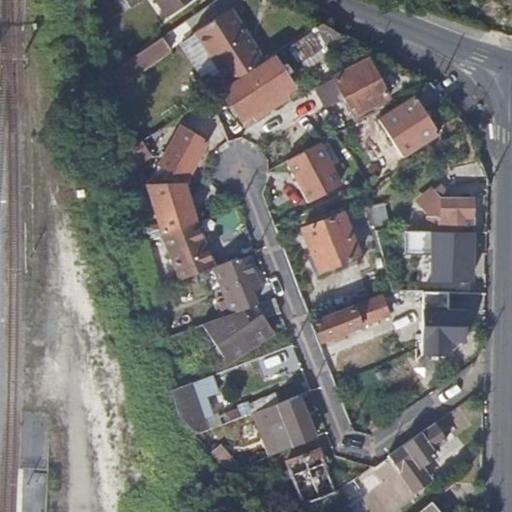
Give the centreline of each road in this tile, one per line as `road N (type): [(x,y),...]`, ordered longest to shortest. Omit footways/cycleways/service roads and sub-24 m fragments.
road 1 (residential): [(509,365),(380,447),(337,438),(238,162)]
road 2 (unclassified): [(507,61),(347,0)]
road 3 (residential): [(506,511),(509,365)]
